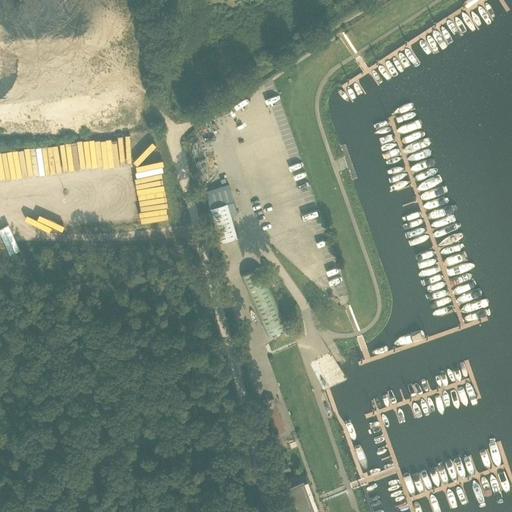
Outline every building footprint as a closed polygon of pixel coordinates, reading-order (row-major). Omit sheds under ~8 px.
[(239,249),(229,216),(214,220),(224,254),(239,249)] [(287,326),(261,267),(241,276),(267,335),(287,326)] [(275,433),(285,429),(273,399),(264,402),(275,433)] [(283,482),(281,475),(275,478),(277,484),(283,482)] [(283,490),(291,511),(315,511),(309,495),(311,494),(308,486),(306,487),(304,482),(283,490)]
